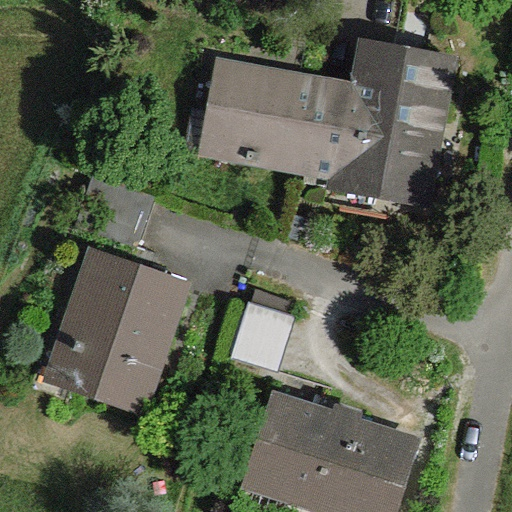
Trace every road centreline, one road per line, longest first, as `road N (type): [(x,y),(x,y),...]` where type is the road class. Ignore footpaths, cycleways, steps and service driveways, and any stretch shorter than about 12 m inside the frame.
road 1 (unknown): [(499,362),(126,242)]
road 2 (residential): [(511,293),(473,511)]
